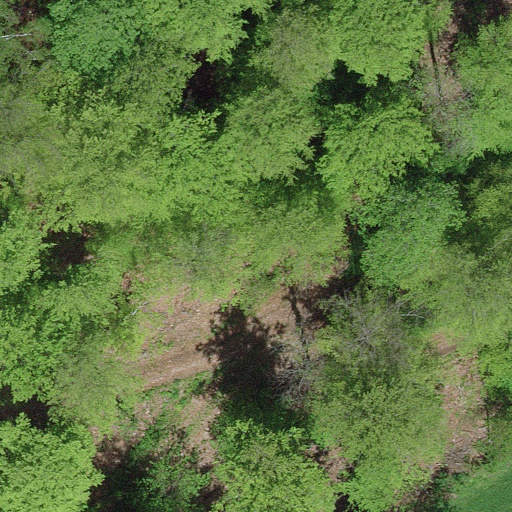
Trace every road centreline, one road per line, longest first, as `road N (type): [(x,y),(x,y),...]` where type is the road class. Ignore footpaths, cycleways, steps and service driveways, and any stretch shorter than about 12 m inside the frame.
road 1 (track): [(511,247),(172,364),(0,408)]
road 2 (track): [(192,511),(402,361),(511,305)]
